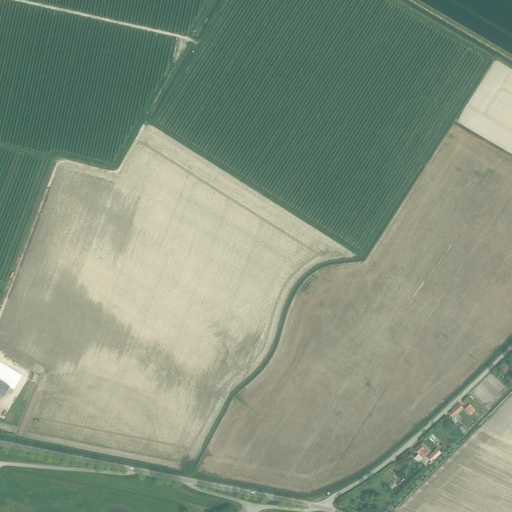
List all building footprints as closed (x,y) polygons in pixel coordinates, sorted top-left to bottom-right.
[(0,394),(3,397),(10,387),(10,386),(14,389),(22,376),(0,362),(0,394)] [(453,410),(449,414),(453,417),(454,416),(463,408),(463,407),(460,404),(459,404),(454,409),(453,410)] [(472,404),(469,407),(474,412),(477,410),(472,404)] [(427,437),(433,443),(438,439),(431,432),(427,437)] [(420,445),(415,450),(419,454),(416,456),(420,461),(428,453),(420,445)] [(432,463),(441,453),(437,449),(428,458),(432,463)]
